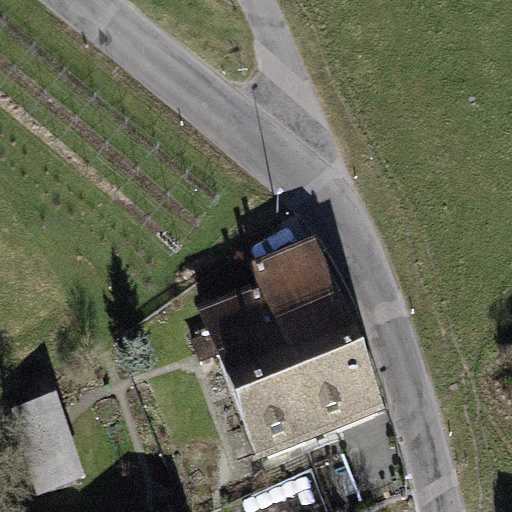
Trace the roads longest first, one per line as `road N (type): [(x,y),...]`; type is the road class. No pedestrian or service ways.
road 1 (tertiary): [(295,172),(341,219),(383,311),(440,511)]
road 2 (tertiary): [(84,0),(295,172)]
road 3 (unclassified): [(295,172),(303,127),(254,0)]
